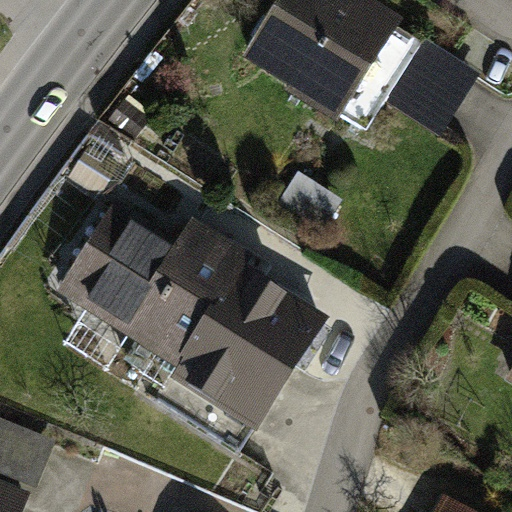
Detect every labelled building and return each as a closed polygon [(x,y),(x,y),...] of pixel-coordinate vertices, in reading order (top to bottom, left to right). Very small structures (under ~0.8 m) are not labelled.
[(372,0),(285,0),(246,60),(339,120),(342,117),(365,134),(386,102),(422,50),(395,29),(402,19),(372,0)] [(422,50),(386,102),(440,140),(485,76),(430,38),(422,50)] [(256,257),(197,220),(185,241),(169,231),(118,200),(60,293),(179,367),(173,377),(259,429),(327,320),(280,292),(247,271),(256,257)] [(0,420),(0,474),(38,490),(56,443),(0,420)] [(0,511),(24,511),(32,494),(0,481),(0,511)] [(474,511),(448,497),(439,511),(474,511)]
